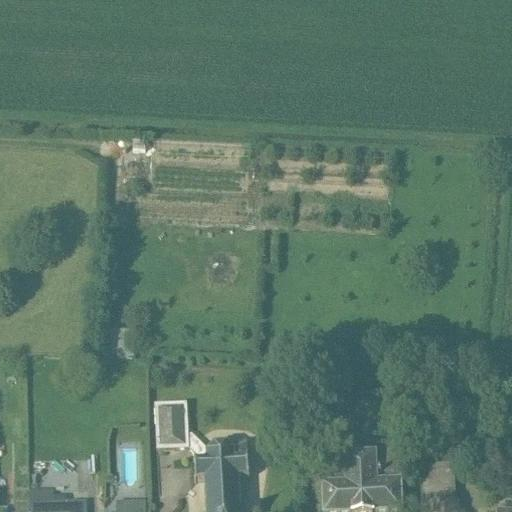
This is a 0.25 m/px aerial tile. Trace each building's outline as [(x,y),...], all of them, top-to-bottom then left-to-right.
[(131,360),(130,331),(107,333),(108,361),(131,360)] [(186,407),(154,409),(156,455),(190,453),(192,455),(191,438),(188,438),(186,407)] [(207,456),(191,438),(192,455),(197,461),(197,465),(194,465),(195,485),(204,484),(205,511),(239,511),(238,482),(248,482),(246,446),(233,447),(234,455),(226,449),(214,449),(207,456)] [(321,511),(401,511),(400,484),(399,484),(398,453),(375,454),(375,457),(343,459),(343,460),(335,460),(336,472),(333,472),(334,488),(321,488),(321,511)] [(458,511),(459,507),(455,507),(454,467),(422,467),(422,507),(422,511),(458,511)]
